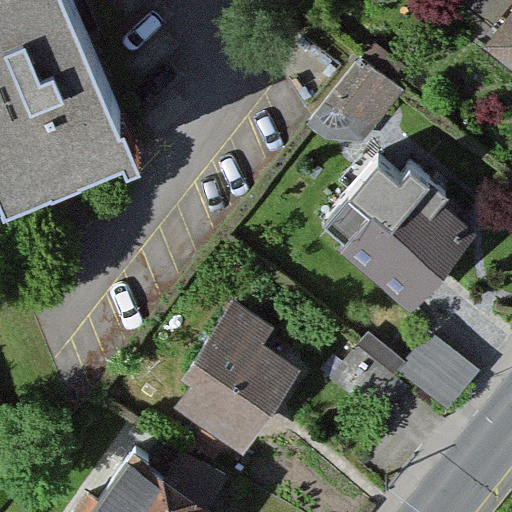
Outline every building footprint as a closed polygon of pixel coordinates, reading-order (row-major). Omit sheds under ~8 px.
[(0,0),(0,167),(9,188),(137,133),(79,0),(0,0)] [(511,6),(482,45),(511,68),(511,6)] [(401,164),(376,144),(322,209),(342,226),(336,233),(407,292),(468,218),(441,196),(451,184),(411,152),(401,164)] [(276,315),(232,286),(184,361),(199,371),(182,397),(246,438),(303,351),(268,328),(276,315)] [(430,329),(400,367),(447,404),(477,366),(430,329)] [(206,511),(218,494),(127,436),(78,511),(206,511)]
